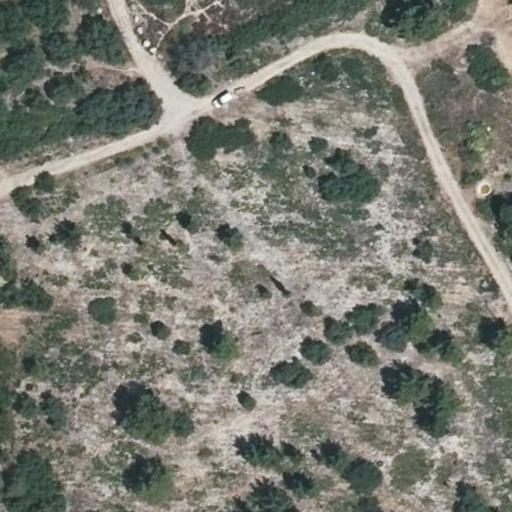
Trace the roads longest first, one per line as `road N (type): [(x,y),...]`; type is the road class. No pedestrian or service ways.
road 1 (track): [(0,193),(151,135),(335,41),(367,39),(391,58),(417,103),(511,299)]
road 2 (track): [(188,116),(159,84),(116,0)]
